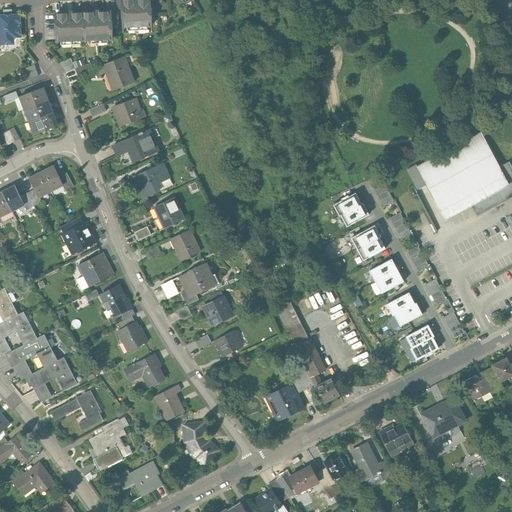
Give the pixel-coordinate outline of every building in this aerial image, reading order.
[(122,0),(123,10),(123,20),(122,21),(122,25),(123,26),(123,28),(151,26),(151,20),(152,20),(152,15),(151,14),(151,9),(150,0),(122,0)] [(94,12),(83,13),(84,41),(112,40),(112,38),(113,37),(113,33),(112,32),(111,21),(111,12),(99,12),(99,11),(94,12)] [(12,13),(3,14),(4,16),(0,16),(0,32),(1,32),(1,41),(4,44),(10,44),(13,41),(13,37),(21,37),(20,16),(12,16),(12,13)] [(83,13),(73,13),(67,13),(67,14),(56,14),(56,34),(56,35),(56,39),(57,40),(57,42),(84,41),(83,13)] [(125,57),(105,65),(109,75),(111,74),(117,90),(135,83),(125,57)] [(71,59),(61,63),(63,68),(64,68),(73,64),(71,59)] [(73,64),(64,68),(66,73),(76,69),(74,64),(73,64)] [(90,64),(76,69),(79,77),(93,71),(90,64)] [(35,65),(23,70),(28,81),(39,76),(35,65)] [(42,88),(22,96),(28,109),(47,101),(42,88)] [(16,92),(4,96),(7,103),(19,98),(16,92)] [(136,99),(114,107),(121,127),(143,118),(136,99)] [(47,101),(28,109),(32,121),(52,114),(47,101)] [(103,104),(90,110),(93,118),(107,112),(103,104)] [(52,114),(32,121),(37,134),(57,126),(52,114)] [(20,140),(14,129),(8,132),(14,143),(20,140)] [(143,132),(139,134),(139,135),(114,146),(118,156),(133,150),(138,161),(157,153),(147,131),(143,133),(143,132)] [(14,143),(8,132),(2,135),(8,146),(14,143)] [(500,167),(482,134),(418,168),(416,165),(407,170),(415,186),(417,190),(427,185),(445,219),(471,206),(509,185),(500,167)] [(509,185),(471,206),(477,217),(511,198),(511,167),(509,162),(500,167),(509,185)] [(162,163),(134,177),(144,199),(160,191),(157,185),(169,179),(162,163)] [(54,167),(42,173),(51,191),(63,185),(59,177),(54,167)] [(42,173),(29,179),(35,190),(39,198),(39,197),(51,191),(42,173)] [(67,173),(59,177),(63,185),(65,190),(73,186),(67,173)] [(384,184),(374,189),(382,205),(392,201),(384,184)] [(15,187),(2,193),(12,211),(24,205),(20,197),(15,187)] [(39,198),(35,190),(28,194),(34,206),(42,202),(39,197),(39,198)] [(2,193),(0,194),(0,217),(12,211),(2,193)] [(355,193),(333,205),(339,217),(341,216),(347,227),(369,215),(363,204),(361,204),(355,193)] [(28,194),(20,197),(24,205),(26,210),(34,206),(28,194)] [(173,198),(154,207),(160,219),(162,217),(167,227),(183,219),(173,198)] [(287,207),(279,210),(282,217),(290,215),(287,207)] [(389,217),(400,239),(410,234),(400,212),(389,217)] [(80,218),(60,227),(64,234),(83,224),(80,218)] [(64,234),(62,235),(66,243),(70,241),(76,253),(96,243),(85,222),(83,224),(64,234)] [(361,233),(351,238),(357,250),(379,238),(381,237),(375,226),(361,233)] [(147,227),(134,233),(138,241),(151,235),(147,227)] [(189,230),(173,237),(177,246),(175,247),(181,261),(199,252),(189,230)] [(379,238),(357,250),(363,261),(385,249),(379,238)] [(406,250),(417,272),(429,266),(418,245),(406,250)] [(157,246),(144,253),(147,260),(161,253),(157,246)] [(101,254),(78,266),(83,277),(77,280),(82,290),(88,287),(112,275),(101,254)] [(379,266),(369,271),(375,283),(398,271),(392,259),(379,266)] [(206,263),(188,271),(188,273),(180,277),(183,284),(186,282),(190,289),(183,292),(186,299),(196,294),(214,285),(210,277),(212,275),(206,263)] [(398,271),(375,283),(382,294),(404,282),(398,271)] [(425,284),(431,295),(440,290),(434,279),(425,284)] [(173,280),(162,285),(165,292),(176,287),(173,280)] [(118,286),(100,295),(108,310),(110,308),(114,315),(111,316),(112,317),(131,307),(127,299),(125,300),(118,286)] [(0,309),(1,309),(7,321),(18,315),(4,289),(0,291),(0,309)] [(96,290),(85,295),(88,302),(99,296),(96,290)] [(409,293),(387,305),(393,316),(394,315),(415,304),(409,293)] [(196,294),(186,299),(188,304),(199,299),(196,294)] [(224,296),(204,305),(209,315),(207,316),(212,325),(230,316),(227,310),(230,308),(224,296)] [(415,304),(394,315),(400,327),(414,319),(415,319),(422,315),(416,303),(415,304)] [(187,305),(176,310),(181,321),(192,315),(187,305)] [(132,309),(121,315),(124,320),(131,316),(135,315),(132,309)] [(37,339),(24,312),(18,315),(7,321),(0,324),(0,336),(4,335),(15,329),(18,334),(21,332),(27,344),(37,339)] [(454,312),(438,318),(445,335),(446,334),(449,340),(464,334),(454,312)] [(124,320),(119,323),(122,328),(134,322),(131,316),(124,320)] [(324,371),(297,318),(283,325),(306,369),(310,378),(317,375),(324,371)] [(122,328),(117,331),(123,342),(125,342),(130,350),(147,341),(142,333),(140,333),(134,322),(122,328)] [(416,332),(405,337),(412,348),(410,349),(416,360),(439,349),(433,337),(434,337),(428,325),(416,332)] [(235,331),(215,340),(220,350),(223,349),(226,356),(242,348),(237,339),(238,338),(235,331)] [(4,335),(0,336),(0,353),(1,356),(5,354),(6,355),(12,352),(4,335)] [(58,361),(45,335),(37,339),(27,344),(12,352),(6,355),(10,364),(13,363),(21,380),(25,378),(32,375),(23,358),(35,352),(38,357),(41,355),(47,367),(58,361)] [(208,335),(196,341),(200,349),(212,343),(208,335)] [(154,355),(124,370),(129,379),(141,373),(149,387),(164,379),(156,362),(157,362),(154,355)] [(32,375),(25,378),(30,387),(33,385),(41,400),(51,395),(43,380),(55,374),(58,380),(61,378),(67,389),(77,384),(64,358),(58,361),(47,367),(32,375)] [(511,368),(507,358),(492,366),(495,370),(500,381),(508,377),(510,381),(511,380),(511,368)] [(306,369),(288,378),(291,385),(292,385),(294,388),(311,379),(310,378),(306,369)] [(495,370),(478,379),(476,375),(465,381),(474,399),(490,391),(488,387),(494,384),(497,391),(504,388),(500,381),(495,370)] [(331,379),(321,383),(317,375),(310,378),(311,379),(323,403),(339,395),(331,379)] [(291,385),(266,397),(278,421),(303,408),(294,388),(292,385),(291,385)] [(178,386),(168,391),(171,396),(176,394),(181,391),(178,386)] [(97,406),(90,391),(76,398),(77,399),(61,408),(65,416),(81,408),(87,419),(78,424),(82,431),(102,420),(95,406),(97,406)] [(171,396),(168,391),(156,397),(165,414),(169,411),(172,418),(185,411),(176,394),(171,396)] [(454,398),(421,414),(422,415),(424,414),(428,423),(426,425),(432,436),(433,436),(433,435),(449,427),(447,424),(454,420),(457,426),(466,421),(454,398)] [(61,408),(51,413),(55,421),(65,416),(61,408)] [(9,425),(0,415),(0,432),(1,432),(2,432),(9,425)] [(106,432),(89,440),(94,450),(95,449),(99,457),(95,459),(100,470),(121,459),(112,441),(118,437),(114,429),(120,426),(117,419),(103,426),(106,432)] [(205,422),(185,425),(187,444),(193,443),(196,451),(192,455),(206,465),(220,450),(211,442),(207,434),(205,422)] [(403,423),(387,431),(386,429),(379,432),(391,456),(400,451),(398,448),(412,440),(403,423)] [(32,455),(17,436),(8,443),(0,449),(0,463),(13,453),(21,464),(32,455)] [(5,438),(0,441),(0,449),(8,443),(5,438)] [(380,470),(366,443),(357,448),(358,451),(353,454),(366,480),(379,473),(379,474),(381,473),(380,470)] [(339,454),(324,462),(327,469),(332,479),(333,479),(347,471),(339,454)] [(54,484),(40,465),(26,475),(15,483),(22,493),(35,483),(41,493),(54,484)] [(311,466),(290,477),(298,493),(318,483),(319,482),(315,475),(311,466)] [(385,467),(380,470),(381,473),(385,480),(390,477),(385,467)] [(153,491),(141,468),(129,474),(127,471),(117,477),(121,484),(132,479),(141,497),(153,491)] [(327,469),(321,472),(330,487),(336,483),(333,479),(332,479),(327,469)] [(22,470),(11,478),(15,483),(26,475),(22,470)] [(330,487),(321,472),(315,475),(319,482),(318,483),(322,486),(330,499),(336,495),(330,487)] [(163,486),(157,475),(150,479),(156,489),(163,486)] [(289,498),(277,479),(274,481),(266,486),(269,490),(272,489),(281,503),(289,498)] [(269,490),(255,500),(263,511),(266,511),(273,507),(276,511),(287,511),(281,503),(272,489),(269,490)] [(61,495),(39,511),(73,511),(68,504),(68,505),(61,495)] [(246,511),(240,503),(228,510),(228,509),(222,511),(246,511)]
